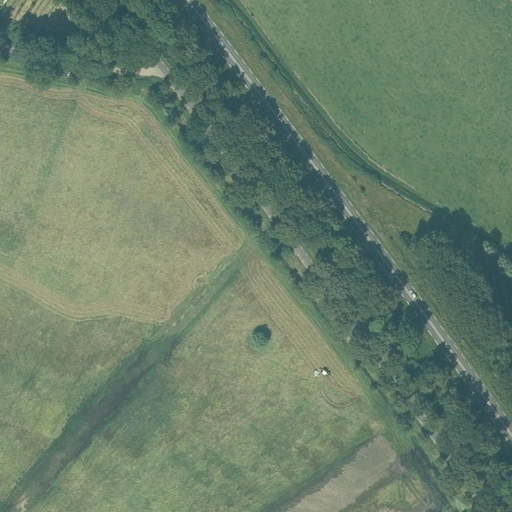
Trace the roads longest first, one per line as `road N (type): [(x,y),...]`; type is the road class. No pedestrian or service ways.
road 1 (unclassified): [(489,511),(106,0)]
road 2 (secondary): [(511,442),(319,160),(193,0)]
road 3 (track): [(0,45),(115,71),(158,63)]
